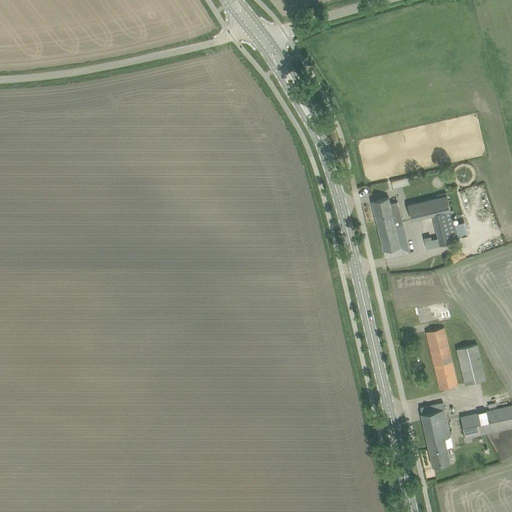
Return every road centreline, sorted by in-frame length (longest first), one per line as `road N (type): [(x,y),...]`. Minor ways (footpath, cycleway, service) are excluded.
road 1 (secondary): [(413,511),(331,169),(310,121)]
road 2 (unclassified): [(0,82),(51,78),(249,32)]
